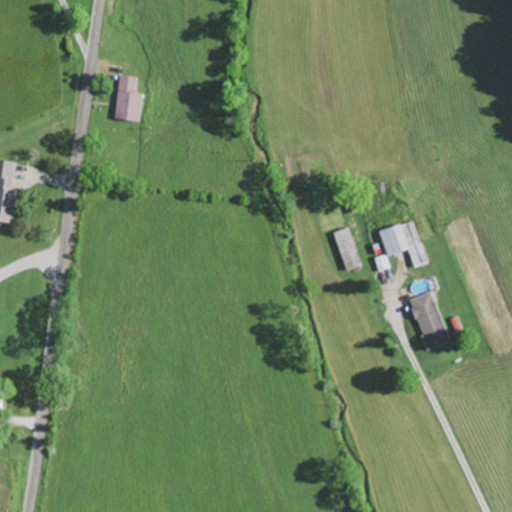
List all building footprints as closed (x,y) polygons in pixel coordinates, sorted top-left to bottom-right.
[(140,93),(142,79),(123,76),(116,119),(144,123),(148,94),(140,93)] [(21,163),(0,160),(0,221),(14,223),(21,163)] [(380,232),(389,257),(410,250),(416,267),(428,263),(414,221),(380,232)] [(346,271),(363,266),(351,228),(333,233),(346,271)] [(413,299),(429,349),(451,342),(435,292),(413,299)] [(11,338),(21,339),(26,299),(15,298),(11,338)]
